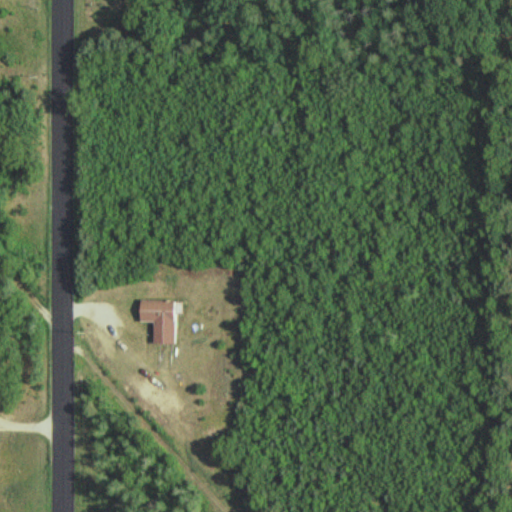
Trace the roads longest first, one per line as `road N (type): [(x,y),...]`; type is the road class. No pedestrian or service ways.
road 1 (tertiary): [(59,511),(58,0)]
road 2 (track): [(60,330),(224,511)]
